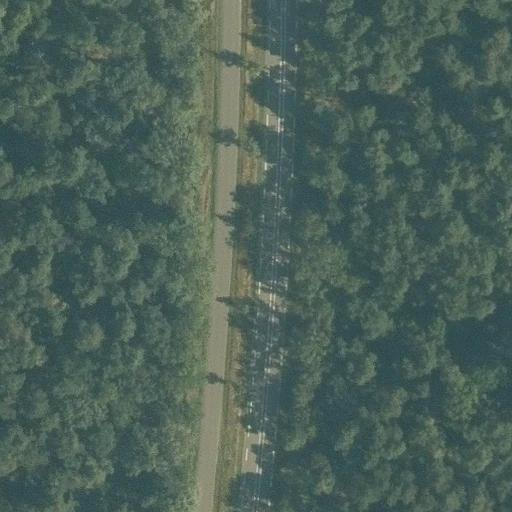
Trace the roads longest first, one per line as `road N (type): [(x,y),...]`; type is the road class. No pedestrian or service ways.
road 1 (primary): [(253,511),(273,285),(281,0)]
road 2 (unclassified): [(230,0),(201,511)]
